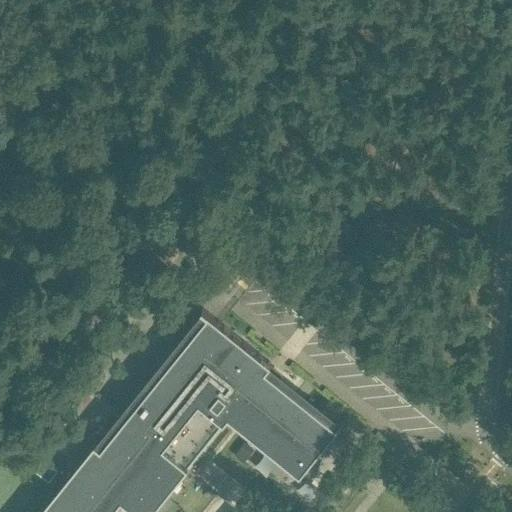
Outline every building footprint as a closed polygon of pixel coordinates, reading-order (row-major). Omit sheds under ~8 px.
[(216,187),(205,178),(187,200),(198,209),(216,187)] [(253,220),(235,205),(225,216),(244,231),(253,220)] [(272,237),(261,228),(253,238),(264,247),(272,237)] [(297,243),(287,235),(272,253),(274,255),(275,256),(276,257),(282,262),(297,243)] [(95,441),(37,511),(150,511),(237,405),(242,409),(249,415),(241,425),(300,472),(343,419),(341,418),(336,424),(279,378),(276,381),(264,371),(271,362),(203,307),(201,309),(207,314),(101,446),(95,441)] [(245,440),(235,453),(243,461),(254,447),(245,440)] [(58,464),(33,444),(23,455),(48,476),(58,464)]
